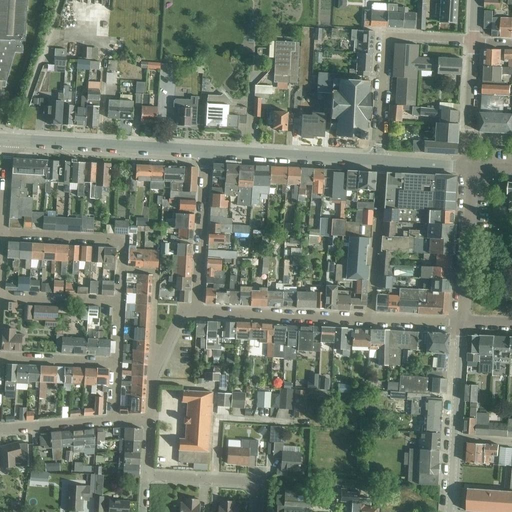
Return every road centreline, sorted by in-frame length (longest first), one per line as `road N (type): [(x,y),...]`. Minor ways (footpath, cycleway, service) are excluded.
road 1 (residential): [(379,162),(383,45),(391,38),(473,41)]
road 2 (secondary): [(206,151),(6,139)]
road 3 (secondary): [(379,162),(206,151)]
road 4 (residential): [(369,319),(196,311)]
road 5 (residential): [(196,311),(206,151)]
road 6 (residential): [(379,162),(369,319)]
road 7 (secondary): [(462,322),(466,168)]
road 8 (residential): [(120,271),(122,246),(114,239),(0,234)]
road 9 (residential): [(151,376),(156,273),(120,271)]
road 10 (residential): [(255,511),(255,490),(246,481),(146,476)]
road 11 (residential): [(466,168),(473,41)]
